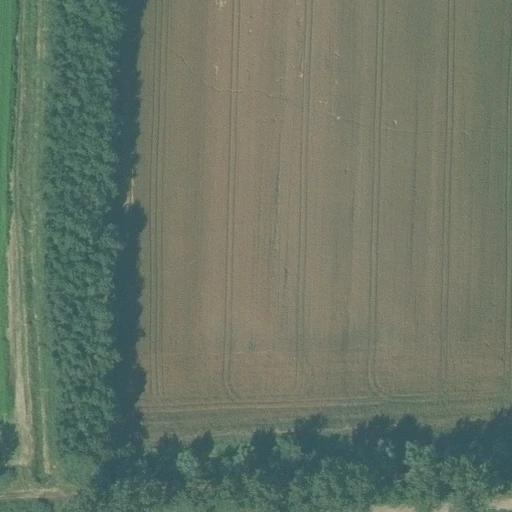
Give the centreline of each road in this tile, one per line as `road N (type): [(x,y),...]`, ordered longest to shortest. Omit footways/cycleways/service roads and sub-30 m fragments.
road 1 (track): [(43,0),(33,249),(54,502)]
road 2 (track): [(511,475),(54,502)]
